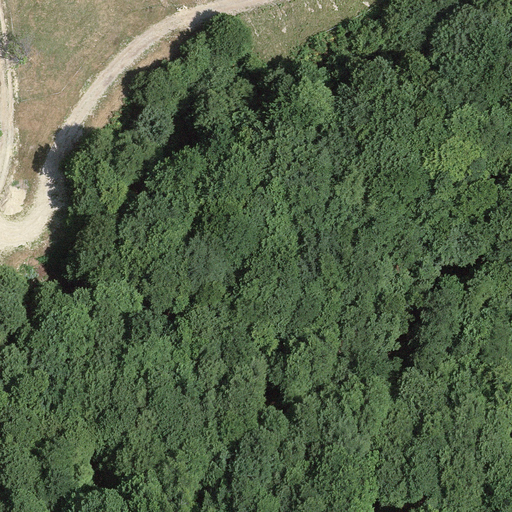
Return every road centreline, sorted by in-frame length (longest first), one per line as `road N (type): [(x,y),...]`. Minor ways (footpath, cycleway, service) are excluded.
road 1 (track): [(258,0),(166,27),(107,73),(56,146),(26,208),(0,206)]
road 2 (track): [(0,179),(0,42)]
